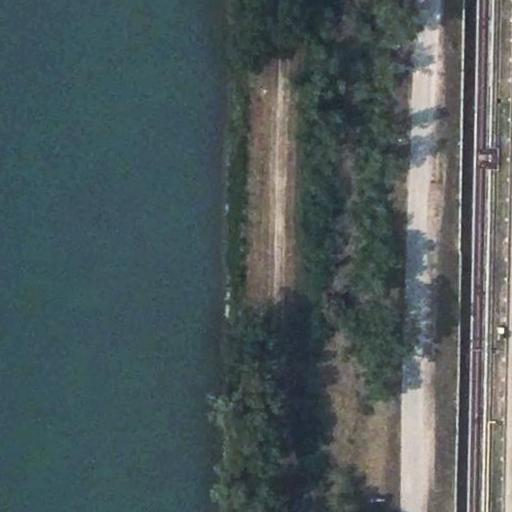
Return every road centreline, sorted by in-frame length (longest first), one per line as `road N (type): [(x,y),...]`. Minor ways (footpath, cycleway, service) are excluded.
road 1 (track): [(276,511),(286,0)]
road 2 (track): [(421,511),(428,0)]
